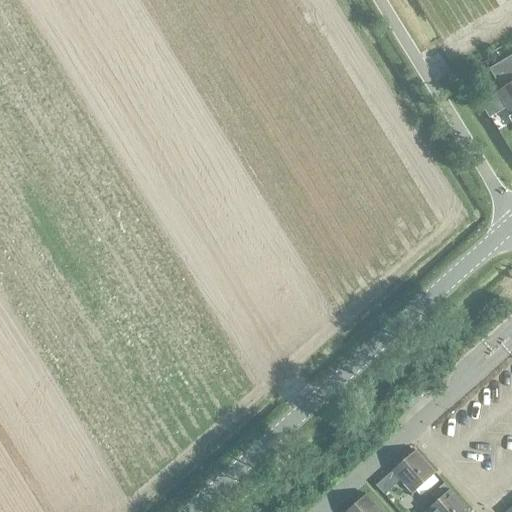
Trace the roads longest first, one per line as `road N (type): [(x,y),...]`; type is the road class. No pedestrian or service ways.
road 1 (tertiary): [(187,511),(511,222)]
road 2 (unclassified): [(511,214),(379,0)]
